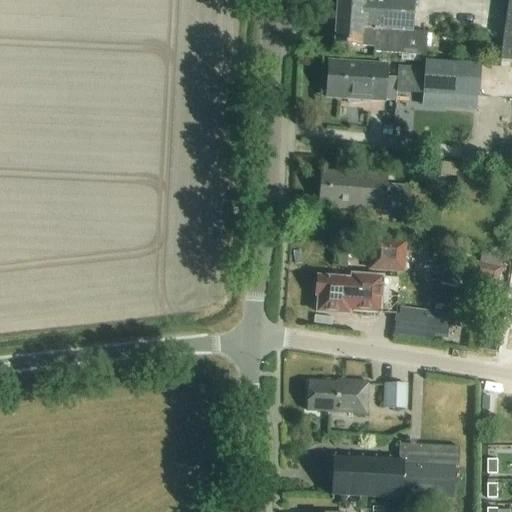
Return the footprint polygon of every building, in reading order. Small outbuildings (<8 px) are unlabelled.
[(427,34),(413,33),(415,0),(337,0),(335,47),(374,49),(374,54),(426,57),(427,34)] [(511,0),(510,0),(501,64),(511,65),(511,0)] [(422,94),(422,97),(421,111),(477,113),(479,66),(424,63),(424,65),(397,64),(396,76),(387,75),(387,67),(329,63),(327,99),(338,100),(338,104),(348,104),(349,101),(385,103),(385,99),(396,100),(397,92),(422,94)] [(387,188),(388,174),(361,172),(361,177),(321,174),(319,208),(336,209),(336,212),(349,213),(349,214),(365,215),(365,217),(408,220),(409,212),(428,213),(429,191),(410,190),(387,188)] [(491,204),(493,181),(457,178),(455,201),(491,204)] [(370,272),(402,274),(404,244),(371,242),(370,272)] [(471,286),(496,292),(500,270),(475,265),(471,286)] [(349,316),(350,304),(352,287),(352,282),(319,279),(319,281),(315,284),(314,292),(318,295),(317,297),(319,297),(318,314),(349,316)] [(448,340),(451,317),(398,310),(395,333),(448,340)] [(367,415),(368,383),(337,381),(337,384),(309,382),(308,412),(367,415)] [(406,386),(385,385),(384,409),(405,410),(406,386)] [(399,457),(399,462),(333,458),(332,496),(402,500),(402,497),(453,501),(455,468),(458,469),(459,449),(399,445),(399,457)] [(487,476),(497,476),(497,462),(487,462),(487,476)] [(487,501),(497,501),(497,487),(487,486),(487,501)]
